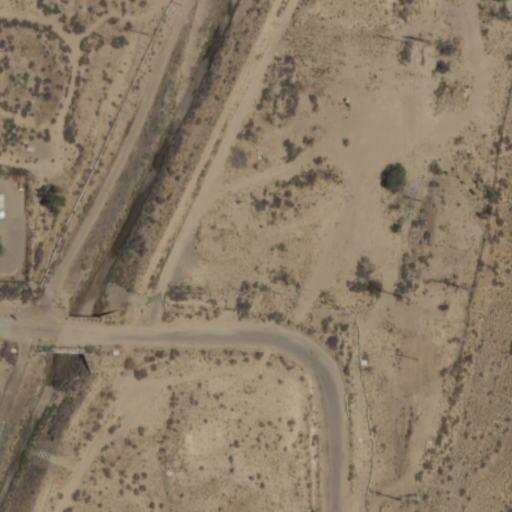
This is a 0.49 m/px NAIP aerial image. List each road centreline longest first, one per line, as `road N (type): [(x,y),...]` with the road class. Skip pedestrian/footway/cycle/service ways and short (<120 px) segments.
road 1 (residential): [(320,361),(270,335),(89,335)]
road 2 (residential): [(336,511),(334,420),(320,361)]
